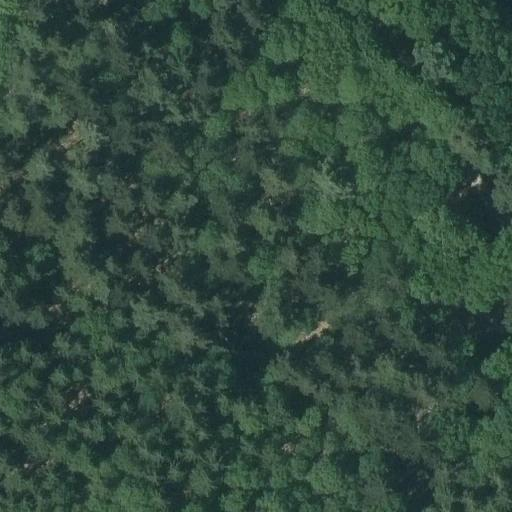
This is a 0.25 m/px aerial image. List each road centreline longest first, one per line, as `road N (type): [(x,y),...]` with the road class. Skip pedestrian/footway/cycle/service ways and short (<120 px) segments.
road 1 (track): [(285,0),(473,164),(511,241)]
road 2 (track): [(308,511),(511,348)]
